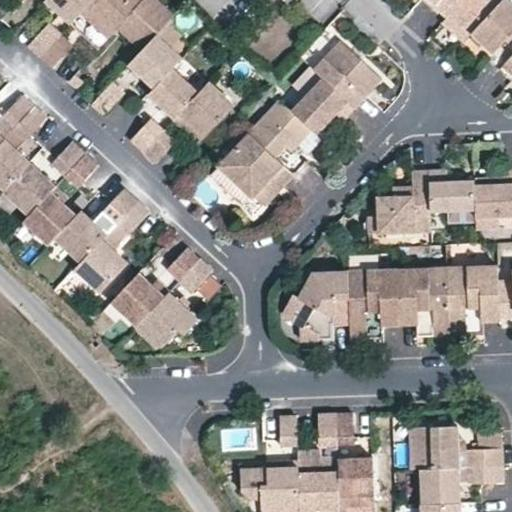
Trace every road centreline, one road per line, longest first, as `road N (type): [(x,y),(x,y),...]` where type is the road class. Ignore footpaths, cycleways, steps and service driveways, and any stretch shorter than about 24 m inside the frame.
road 1 (residential): [(255,277),(0,48)]
road 2 (residential): [(255,277),(394,132),(511,119)]
road 3 (residential): [(259,384),(511,379)]
road 4 (residential): [(0,274),(121,400)]
road 5 (residential): [(121,400),(208,511)]
road 6 (residential): [(121,400),(259,384)]
